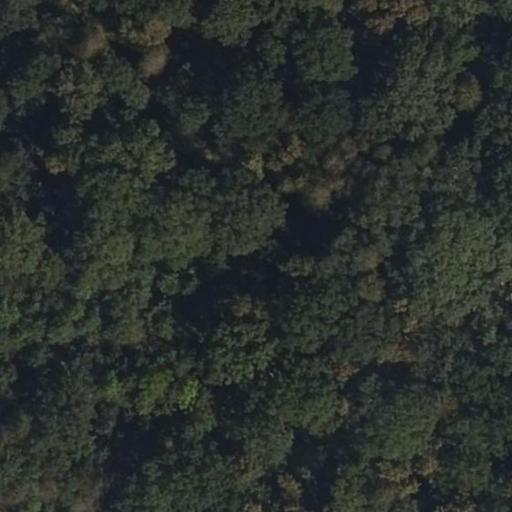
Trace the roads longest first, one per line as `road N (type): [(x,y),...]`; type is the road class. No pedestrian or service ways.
road 1 (track): [(485,511),(233,352),(115,335),(0,352)]
road 2 (track): [(233,352),(364,244),(511,169)]
